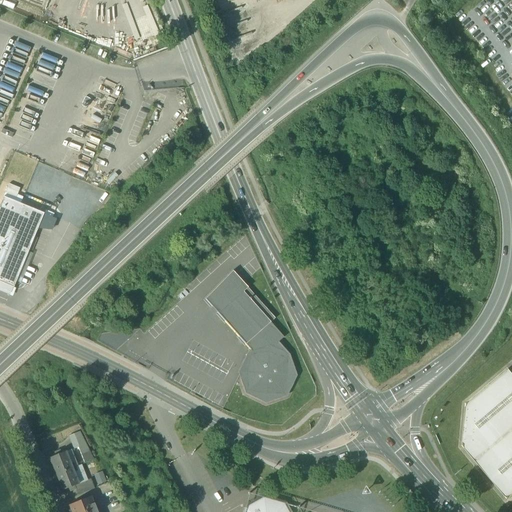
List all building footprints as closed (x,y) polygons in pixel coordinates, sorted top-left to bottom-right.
[(44,213),(4,197),(0,205),(0,289),(10,293),(44,213)] [(232,271),(205,299),(218,314),(247,288),(232,271)] [(247,288),(218,314),(246,345),(271,323),(276,318),(247,288)] [(271,323),(249,343),(249,346),(250,347),(251,347),(252,348),(254,350),(250,354),(241,373),(248,392),(266,401),(286,394),(295,376),(288,357),(277,344),(284,337),(271,323)] [(511,374),(508,369),(466,405),(462,447),(507,500),(511,496),(511,374)] [(79,432),(69,436),(73,449),(76,448),(85,444),(79,432)] [(85,444),(76,448),(84,464),(93,460),(85,444)] [(73,449),(65,452),(70,465),(74,463),(76,467),(81,465),(84,464),(76,448),(73,449)] [(70,465),(65,452),(49,459),(56,475),(72,468),(70,465)] [(72,468),(56,475),(62,491),(69,489),(74,486),(88,481),(81,465),(76,467),(77,471),(73,472),(72,468)] [(99,484),(106,481),(102,471),(95,474),(99,484)] [(88,481),(74,486),(75,490),(77,496),(94,489),(90,480),(88,481)] [(96,511),(90,497),(68,506),(70,511),(96,511)] [(287,511),(284,504),(263,498),(245,509),(243,511),(287,511)]
